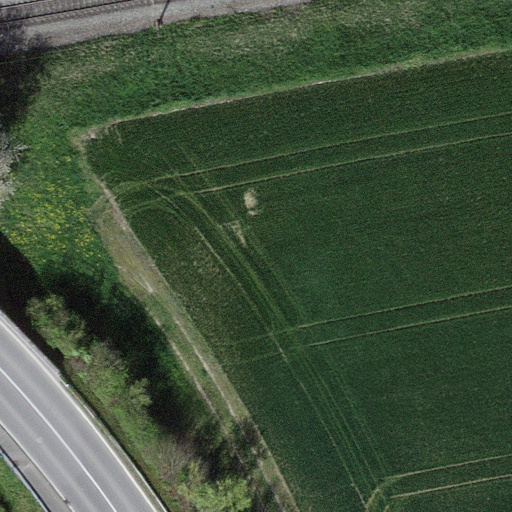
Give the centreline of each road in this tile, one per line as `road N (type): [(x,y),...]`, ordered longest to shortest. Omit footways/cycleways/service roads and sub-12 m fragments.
road 1 (track): [(67,175),(205,382),(270,511)]
road 2 (secondary): [(116,511),(0,369)]
